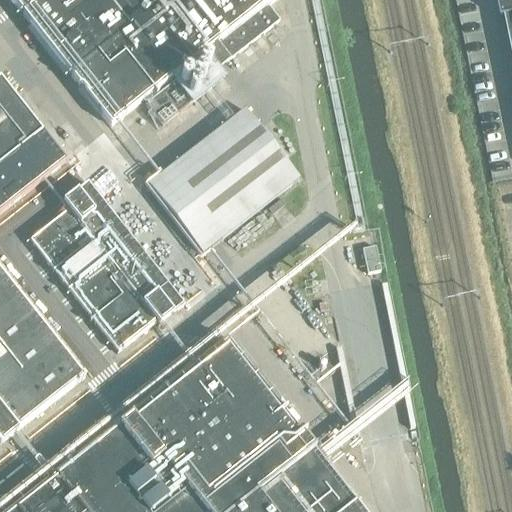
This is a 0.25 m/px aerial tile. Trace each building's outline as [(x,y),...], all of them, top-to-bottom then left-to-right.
[(7,0),(109,128),(217,44),(230,61),(279,22),(266,5),(272,0),(7,0)] [(511,0),(501,0),(511,53),(511,0)] [(203,60),(144,107),(161,129),(221,82),(203,60)] [(0,445),(81,380),(0,276),(0,214),(63,164),(41,135),(0,86),(0,445)] [(243,112),(146,187),(200,256),(298,181),(243,112)] [(158,328),(182,308),(86,186),(62,205),(68,213),(30,242),(117,354),(155,324),(158,328)] [(361,251),(367,276),(380,273),(375,249),(361,251)] [(325,336),(327,334),(326,331),(308,310),(280,274),(278,274),(255,292),(253,294),(273,321),(300,353),(302,354),(304,353),(325,336)] [(380,287),(409,430),(413,429),(385,286),(380,287)] [(358,511),(226,344),(221,348),(217,344),(199,359),(202,363),(14,511),(358,511)] [(335,351),(351,429),(349,430),(352,445),(359,444),(340,350),(335,351)]
